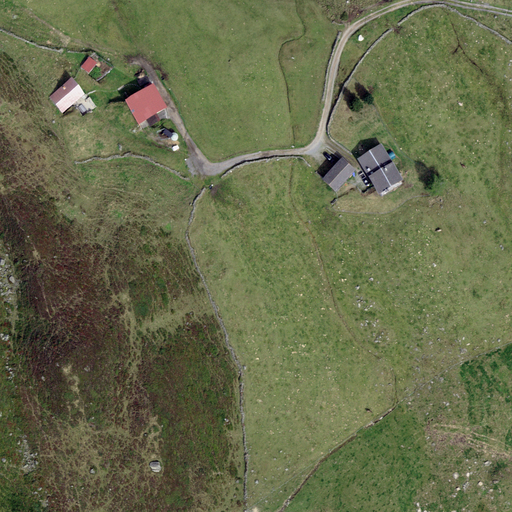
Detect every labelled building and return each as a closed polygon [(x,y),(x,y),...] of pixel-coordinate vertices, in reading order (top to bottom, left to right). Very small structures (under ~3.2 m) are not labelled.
[(89,72),(97,62),(89,56),(81,67),(89,72)] [(50,98),(62,113),(85,94),(72,77),(50,98)] [(124,99),(139,124),(146,120),(157,114),(168,107),(153,83),(124,99)] [(157,114),(146,120),(150,126),(160,120),(157,114)] [(382,144),(357,158),(379,195),(404,180),(382,144)] [(335,191),(355,169),(342,157),(322,179),(335,191)]
